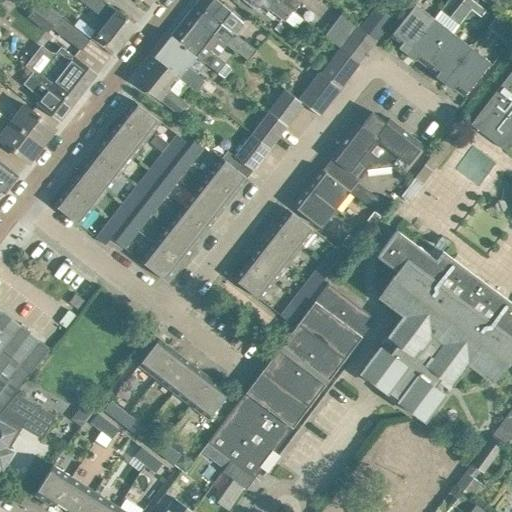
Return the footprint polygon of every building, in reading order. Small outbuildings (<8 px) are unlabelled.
[(60,16),(39,0),(38,0),(27,16),(48,32),(50,29),(60,17),(60,16)] [(135,25),(120,13),(116,10),(102,0),(80,0),(97,12),(94,17),(105,25),(96,36),(100,38),(116,51),(135,25)] [(217,0),(198,0),(188,13),(205,26),(204,26),(218,37),(235,51),(236,50),(248,60),(256,50),(234,32),(244,21),(217,0)] [(291,11),(276,0),(249,0),(266,13),(268,10),(283,21),(284,21),(291,11)] [(298,0),(276,0),(291,11),(299,1),(298,0)] [(476,3),(472,0),(462,0),(461,2),(471,9),(476,3)] [(406,54),(434,18),(415,3),(389,37),(399,45),(398,47),(406,54)] [(486,10),(476,3),(471,9),(480,17),(486,10)] [(376,5),(359,27),(376,40),(393,18),(376,5)] [(207,50),(218,37),(204,26),(205,26),(188,13),(170,35),(186,48),(186,49),(195,56),(216,72),(223,64),(207,50)] [(359,62),(376,40),(359,27),(341,14),(324,36),(340,48),(359,62)] [(90,40),(60,17),(50,29),(81,52),(90,40)] [(494,17),(487,26),(495,33),(502,23),(494,17)] [(426,66),(452,33),(434,18),(406,54),(415,60),(416,58),(426,66)] [(443,82),(471,47),(452,33),(426,66),(436,74),(435,76),(443,82)] [(188,66),(195,56),(186,49),(186,48),(170,35),(154,56),(170,69),(169,70),(178,78),(195,91),(205,80),(188,66)] [(463,95),(490,62),(471,47),(443,82),(451,89),(453,87),(463,95)] [(73,104),(96,74),(61,48),(39,76),(33,70),(31,72),(73,104)] [(340,48),(321,72),(340,87),(359,62),(340,48)] [(169,90),(178,78),(169,70),(170,69),(154,56),(135,79),(151,92),(177,113),(184,103),(169,90)] [(504,150),(511,140),(511,69),(470,124),(504,150)] [(319,116),(341,87),(340,87),(321,72),(320,71),(298,100),(303,104),(319,116)] [(73,104),(31,72),(22,84),(41,98),(36,103),(60,121),(73,104)] [(286,126),(303,104),(298,100),(284,89),(267,111),(286,126)] [(152,132),(160,121),(134,101),(120,119),(146,139),(161,151),(167,143),(152,132)] [(55,128),(39,116),(25,105),(11,123),(41,146),(55,128)] [(269,148),(286,126),(267,111),(267,112),(268,112),(251,134),(269,148)] [(400,174),(423,145),(389,118),(386,123),(372,112),(361,126),(357,122),(330,157),(332,158),(323,170),(321,168),(320,169),(349,191),(377,213),(385,204),(357,181),(368,167),(388,164),(400,174)] [(41,146),(11,123),(0,114),(0,140),(28,162),(41,146)] [(146,139),(120,119),(107,136),(133,156),(146,139)] [(252,170),(269,148),(251,134),(234,156),(252,170)] [(171,159),(185,141),(176,135),(163,152),(171,159)] [(133,156),(107,136),(94,153),(120,173),(133,156)] [(192,162),(205,146),(197,139),(184,155),(192,162)] [(158,176),(171,159),(163,152),(149,169),(158,176)] [(120,173),(94,153),(81,170),(106,190),(120,173)] [(179,179),(192,162),(184,155),(170,172),(179,179)] [(247,178),(221,158),(208,175),(233,195),(247,178)] [(18,175),(2,163),(0,161),(0,189),(1,190),(4,192),(18,175)] [(145,193),(158,176),(149,169),(136,186),(145,193)] [(349,191),(320,169),(307,186),(335,209),(349,191)] [(106,190),(81,170),(67,187),(93,207),(106,190)] [(165,196),(179,179),(170,172),(157,189),(165,196)] [(233,195),(208,175),(194,192),(220,212),(233,195)] [(409,202),(423,184),(415,178),(401,195),(409,202)] [(132,210),(145,193),(136,186),(123,203),(132,210)] [(335,209),(307,186),(292,205),(321,228),(335,209)] [(93,207),(67,187),(54,205),(79,225),(93,207)] [(152,213),(165,196),(157,189),(143,206),(152,213)] [(220,212),(194,192),(181,209),(207,229),(220,212)] [(118,227),(132,210),(123,203),(110,220),(118,227)] [(138,230),(152,213),(143,206),(130,223),(138,230)] [(207,229),(181,209),(168,226),(193,246),(207,229)] [(314,230),(288,210),(274,228),(300,248),(314,230)] [(373,225),(380,216),(374,211),(366,220),(373,225)] [(105,244),(118,227),(110,220),(96,238),(105,244)] [(124,248),(138,230),(130,223),(115,241),(124,248)] [(193,246),(168,226),(154,243),(180,263),(193,246)] [(300,248),(274,228),(261,244),(287,265),(300,248)] [(511,316),(511,314),(511,302),(442,250),(436,259),(396,229),(376,255),(397,271),(380,297),(404,314),(388,335),(397,342),(389,354),(380,347),(361,372),(387,392),(388,390),(399,399),(398,400),(424,420),(443,394),(434,387),(442,376),(452,383),(467,362),(492,381),(511,356),(511,316)] [(348,234),(341,243),(347,248),(355,239),(348,234)] [(180,263),(154,243),(140,261),(166,281),(180,263)] [(287,265),(261,244),(248,262),(273,282),(287,265)] [(343,253),(335,246),(321,264),(329,271),(343,253)] [(273,282),(248,262),(234,279),(260,299),(273,282)] [(316,288),(329,271),(321,264),(307,281),(316,288)] [(303,305),(316,288),(307,281),(294,298),(303,305)] [(246,489),(375,318),(328,283),(207,442),(218,450),(231,460),(225,468),(222,471),(246,489)] [(77,308),(83,300),(75,294),(69,302),(77,308)] [(289,322),(303,305),(294,298),(280,315),(289,322)] [(0,411),(49,350),(28,334),(31,331),(21,323),(19,326),(0,312),(0,411)] [(156,378),(176,353),(159,339),(138,365),(156,378)] [(173,391),(193,365),(176,353),(156,378),(173,391)] [(190,405),(210,379),(193,365),(173,391),(190,405)] [(208,418),(228,393),(210,379),(190,405),(208,418)] [(7,450),(21,427),(41,439),(54,417),(15,394),(0,413),(0,465),(2,466),(10,451),(7,450)] [(121,424),(128,415),(110,401),(103,410),(121,424)] [(511,404),(494,432),(511,443),(511,441),(511,404)] [(108,421),(97,413),(90,421),(101,430),(108,421)] [(145,428),(128,415),(121,424),(138,436),(145,428)] [(119,429),(108,421),(101,430),(112,438),(119,429)] [(162,441),(145,428),(138,436),(155,450),(162,441)] [(455,434),(451,441),(459,447),(463,440),(455,434)] [(505,445),(494,436),(472,466),(483,474),(505,445)] [(180,455),(162,441),(155,450),(173,464),(180,455)] [(145,464),(151,455),(141,447),(134,455),(145,464)] [(231,460),(218,450),(211,458),(225,468),(231,460)] [(180,455),(173,464),(184,471),(192,461),(181,453),(180,455)] [(155,472),(162,463),(151,455),(145,464),(155,472)] [(127,511),(52,465),(45,477),(34,493),(63,511),(127,511)] [(466,472),(456,486),(470,497),(480,484),(470,476),(466,472)] [(100,485),(96,492),(102,495),(106,489),(100,485)] [(174,511),(176,509),(174,507),(177,502),(173,499),(164,511),(174,511)] [(192,511),(177,502),(174,507),(176,509),(174,511),(192,511)]
